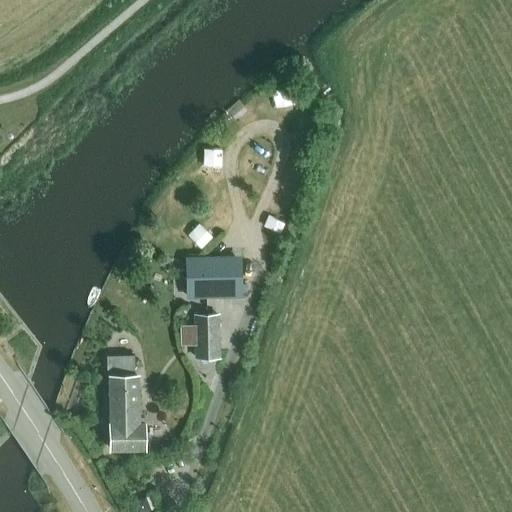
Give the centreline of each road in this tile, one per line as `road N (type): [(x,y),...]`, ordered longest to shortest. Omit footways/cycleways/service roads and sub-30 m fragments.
road 1 (track): [(261,280),(228,166),(232,146),(258,128),(271,130),(281,151)]
road 2 (secondary): [(86,511),(0,380)]
